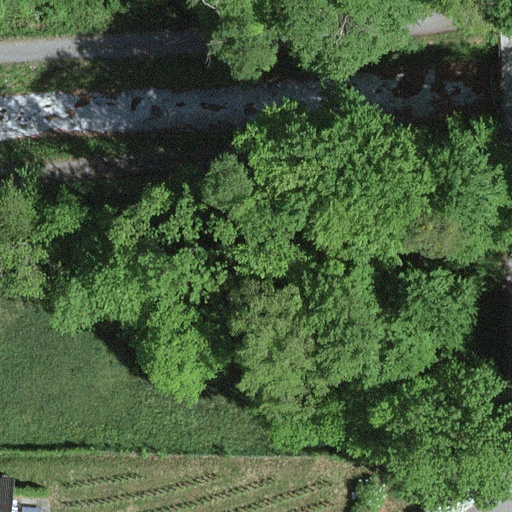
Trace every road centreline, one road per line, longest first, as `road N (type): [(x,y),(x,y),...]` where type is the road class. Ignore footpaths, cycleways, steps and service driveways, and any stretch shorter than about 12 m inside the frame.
road 1 (track): [(511,150),(0,169)]
road 2 (track): [(0,35),(483,0)]
